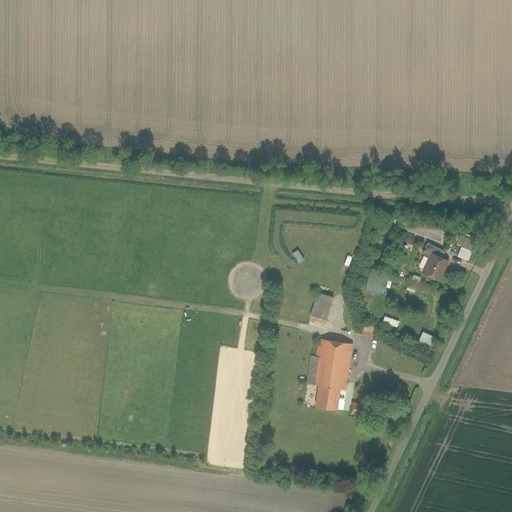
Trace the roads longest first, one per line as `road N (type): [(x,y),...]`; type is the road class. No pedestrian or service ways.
road 1 (track): [(0,156),(511,204)]
road 2 (track): [(371,511),(511,218)]
